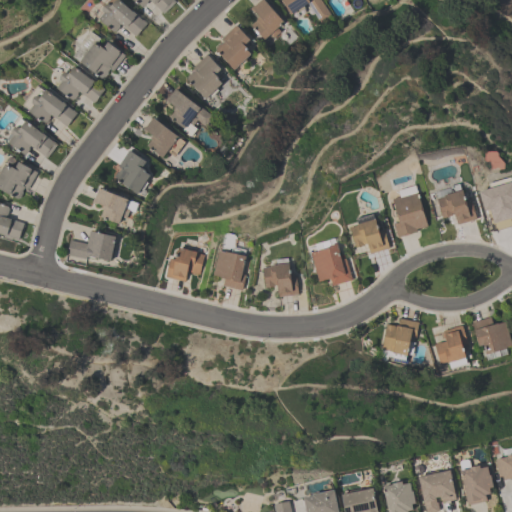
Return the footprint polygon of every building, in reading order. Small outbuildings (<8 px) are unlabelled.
[(134,36),(123,27),(124,26),(120,22),(118,24),(118,26),(115,30),(112,30),(97,17),(103,11),(101,9),(102,5),(104,3),(106,1),(107,0),(120,0),(131,10),(132,9),(136,13),(135,14),(141,20),(142,19),(146,23),(134,36)] [(149,0),(146,0),(146,1),(146,2),(142,6),(140,6),(134,0),(173,0),(175,2),(162,13),(149,0)] [(257,16),(250,8),(258,0),(264,0),(283,21),(276,28),(279,32),(272,38),(268,34),(264,39),(250,24),(255,19),(255,18),(257,16)] [(319,0),(330,17),(319,24),(306,4),(290,14),(280,0),(319,0)] [(244,44),(247,47),(246,49),(249,52),(244,58),(246,60),(239,67),(237,65),(233,69),(229,66),(230,65),(221,56),(214,50),(215,49),(215,47),(218,44),(220,44),(223,41),(220,38),(235,24),(249,38),(244,44)] [(99,37),(96,41),(102,46),(107,40),(124,55),(111,70),(109,68),(107,71),(107,73),(104,77),(101,77),(101,78),(79,60),(82,55),(81,54),(84,50),(77,44),(90,29),(99,37)] [(221,82),(215,88),(217,90),(211,96),(209,94),(204,99),(200,95),(201,94),(193,85),(192,86),(185,79),(186,78),(186,76),(189,73),(191,73),(194,70),(192,68),(206,54),(209,58),(210,57),(220,68),(215,73),(218,77),(217,78),(221,82)] [(71,99),(55,86),(60,80),(58,78),(58,75),(61,72),(64,70),(67,72),(72,65),(89,78),(90,77),(93,80),(93,81),(103,90),(93,103),(82,94),(82,93),(79,90),(76,93),(76,96),(74,99),(72,98),(71,99)] [(167,117),(173,110),(172,109),(174,106),(169,102),(168,103),(164,100),(175,87),(212,117),(204,127),(196,120),(192,125),(196,129),(189,136),(181,130),(182,129),(167,117)] [(65,126),(54,117),(55,116),(52,114),(44,123),(28,110),(33,103),(31,102),(32,98),(34,95),(37,94),(39,96),(46,88),(63,101),(63,100),(67,103),(65,105),(72,110),(73,109),(77,113),(65,126)] [(146,144),(150,139),(149,138),(152,134),(146,130),(146,131),(142,129),(152,116),(177,136),(162,156),(146,144)] [(7,142),(8,141),(6,139),(6,138),(9,133),(11,133),(11,130),(13,126),(17,125),(19,127),(26,119),(42,132),(43,132),(47,135),(46,136),(52,141),(53,141),(57,144),(46,158),(34,148),(34,147),(30,144),(29,147),(29,149),(26,153),(24,153),(23,154),(7,142)] [(135,194),(131,191),(132,190),(122,183),(121,184),(113,178),(114,177),(113,175),(115,172),(117,172),(120,168),(117,166),(128,149),(132,153),(133,152),(145,160),(141,167),(144,169),(143,170),(149,174),(144,181),(146,182),(141,190),(139,188),(135,194)] [(0,187),(0,170),(5,163),(8,165),(9,164),(15,167),(18,160),(32,167),(31,169),(37,172),(27,189),(23,187),(22,190),(22,192),(20,197),(18,197),(17,198),(7,193),(8,192),(0,187)] [(511,224),(492,231),(486,210),(483,211),(477,192),(489,188),(487,184),(509,177),(511,182),(511,181),(511,224)] [(470,200),(476,219),(456,224),(455,218),(456,218),(454,213),(441,217),(436,198),(444,195),(444,194),(452,192),(450,186),(459,183),(460,189),(462,189),(466,201),(470,200)] [(99,217),(102,209),(100,208),(102,204),(97,202),(96,203),(91,201),(93,196),(94,197),(98,186),(128,198),(124,207),(128,209),(125,218),(120,217),(118,224),(99,217)] [(392,198),(416,191),(427,225),(415,228),(416,231),(397,237),(393,223),(399,221),(392,198)] [(19,239),(1,233),(1,232),(0,231),(0,203),(8,206),(9,208),(7,214),(6,215),(5,216),(11,218),(11,219),(23,222),(19,239)] [(367,243),(355,246),(349,227),(357,225),(356,223),(374,218),(378,230),(383,229),(388,247),(370,253),(367,243)] [(114,235),(109,260),(88,255),(88,257),(85,256),(85,258),(66,254),(70,239),(87,243),(89,230),(114,235)] [(318,281),(309,252),(329,246),(329,244),(336,242),(341,259),(345,258),(351,280),(331,285),(329,277),(326,278),(326,279),(318,281)] [(164,275),(169,257),(174,259),(178,246),(196,251),(196,252),(203,254),(198,274),(186,271),(183,281),(164,275)] [(242,289),(223,285),(224,277),(212,274),(217,249),(224,250),(224,249),(231,251),(231,247),(240,249),(239,253),(245,254),(241,274),(245,274),(242,289)] [(297,294),(278,296),(276,284),(273,284),(273,286),(264,287),(262,266),(270,266),(270,264),(276,263),(276,258),(287,257),(288,262),(289,262),(290,275),(295,274),(297,294)] [(505,348),(497,351),(499,356),(493,357),(491,352),(485,354),(482,344),(478,345),(471,322),(490,317),(492,324),(497,322),(497,323),(504,322),(510,346),(505,347),(505,348)] [(386,324),(396,326),(396,324),(397,325),(398,318),(417,322),(414,338),(410,337),(409,342),(413,343),(411,355),(406,354),(406,356),(387,352),(387,351),(381,349),(386,324)] [(449,371),(446,362),(439,364),(433,345),(435,344),(435,343),(440,342),(440,343),(445,341),(442,330),(461,325),(465,340),(461,341),(465,357),(464,357),(466,366),(449,371)] [(511,477),(504,479),(503,475),(498,476),(495,458),(507,456),(507,454),(511,453),(511,477)] [(459,462),(460,460),(466,459),(468,460),(469,466),(479,464),(480,467),(487,466),(489,474),(490,474),(493,487),(489,487),(490,493),(485,494),(486,501),(467,505),(459,462)] [(433,511),(424,511),(418,475),(450,469),(455,493),(454,493),(455,499),(441,502),(440,496),(435,497),(436,502),(437,502),(438,509),(437,510),(437,511),(433,511)] [(387,511),(382,486),(391,484),(391,482),(401,480),(402,484),(410,482),(411,490),(412,490),(415,503),(411,503),(412,507),(411,507),(411,509),(407,510),(407,511),(387,511)] [(344,511),(341,493),(373,487),(377,510),(376,510),(376,511),(344,511)] [(305,511),(303,496),(311,494),(311,493),(333,488),(337,511),(305,511)] [(290,511),(275,511),(274,503),(288,500),(290,511)]
